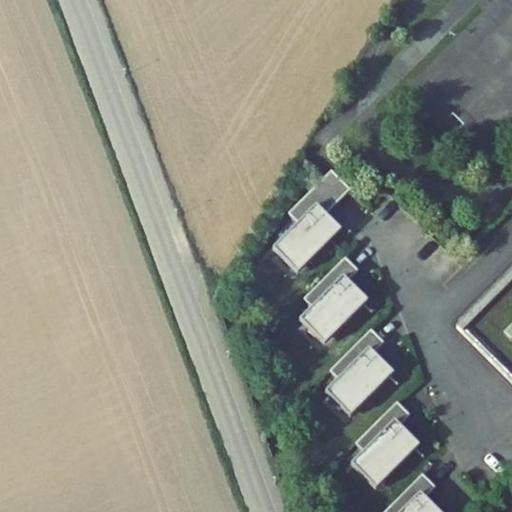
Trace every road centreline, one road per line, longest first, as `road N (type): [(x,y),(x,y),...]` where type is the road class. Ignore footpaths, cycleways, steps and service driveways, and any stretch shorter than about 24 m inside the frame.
road 1 (residential): [(74,0),(263,511)]
road 2 (residential): [(427,336),(470,461)]
road 3 (residential): [(386,217),(427,336)]
road 4 (residential): [(511,249),(427,336)]
